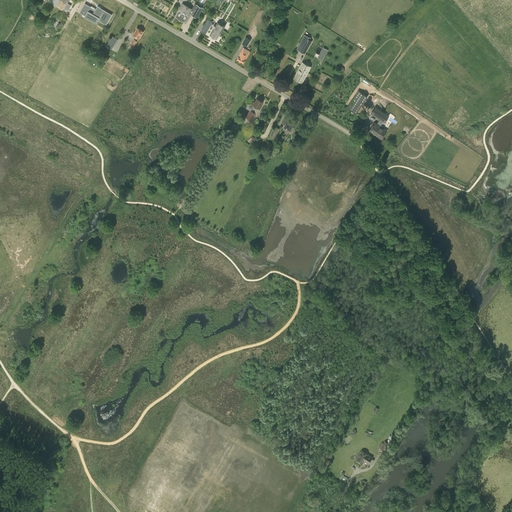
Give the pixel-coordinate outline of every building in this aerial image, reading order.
[(192,10),(192,9),(183,4),(178,11),(179,11),(176,17),(184,21),(187,16),(188,16),(190,13),(191,14),(196,17),(202,8),(197,5),(194,11),(192,10)] [(82,8),(79,12),(85,15),(84,17),(90,20),(92,16),(98,20),(100,15),(106,19),(109,14),(100,8),(97,6),(94,11),(90,8),(88,11),(82,8)] [(225,26),(218,22),(217,23),(217,22),(215,26),(211,23),(212,22),(208,19),(204,25),(209,28),(210,27),(214,29),(210,35),(217,39),(220,33),(221,33),(225,26)] [(133,35),(136,37),(131,47),(134,48),(135,46),(144,31),(137,27),(134,32),(132,34),(133,34),(133,35)] [(304,54),(311,41),(307,39),(308,37),(304,34),(296,49),(304,54)] [(118,39),(112,36),(107,46),(112,49),(118,39)] [(251,40),(246,37),(242,43),(247,46),(251,40)] [(319,54),(324,57),(328,50),(323,47),(319,54)] [(250,52),(243,48),(237,59),(244,63),(250,52)] [(303,68),(300,67),(294,78),(302,83),(306,74),(310,67),(305,64),(303,68)] [(255,102),(254,101),(252,104),(251,104),(248,104),(246,108),(250,110),(246,117),(252,120),(257,111),(258,111),(261,106),(261,105),(263,102),(257,98),(255,102)] [(360,105),(352,100),(347,107),(355,113),(360,105)] [(375,122),(369,131),(381,139),(387,131),(380,126),(383,121),(384,122),(388,116),(375,107),(371,113),(380,119),(377,124),(375,122)] [(285,125),(283,129),(289,132),(290,129),(293,131),(296,125),(285,118),(282,123),(285,125)] [(271,137),(275,139),(280,129),(276,127),(271,137)] [(263,149),(269,152),(272,144),(267,141),(263,149)] [(380,448),(386,451),(390,444),(384,440),(380,448)] [(362,463),(363,461),(368,464),(372,458),(361,451),(356,459),(362,463)]
